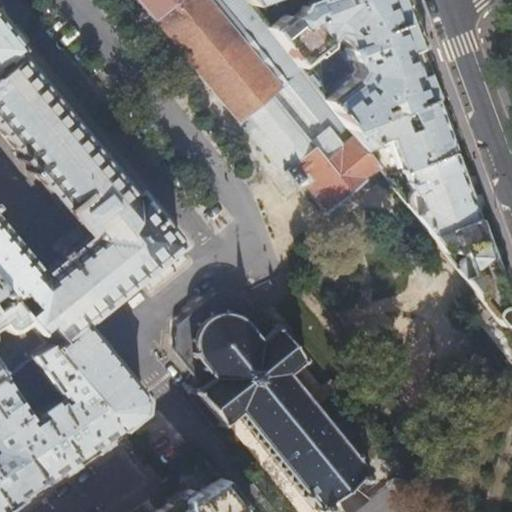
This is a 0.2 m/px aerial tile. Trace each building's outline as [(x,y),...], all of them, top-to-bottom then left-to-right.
[(134,0),(152,21),(153,20),(177,0),(134,0)] [(177,0),(153,20),(279,172),(282,170),(293,184),(296,182),(297,183),(301,184),(302,183),(325,210),(376,167),(362,148),(344,126),(321,97),(295,64),(245,1),(244,0),(177,0)] [(395,3),(393,0),(248,0),(245,1),(295,64),(320,46),(321,38),(327,33),(339,46),(337,48),(340,57),(343,59),(346,59),(349,68),(344,80),(321,97),(344,126),(429,95),(413,53),(395,3)] [(0,290),(6,297),(26,322),(44,344),(117,430),(139,412),(141,399),(80,323),(178,244),(135,191),(131,194),(15,52),(19,49),(0,25),(0,290)] [(440,125),(429,95),(344,126),(362,148),(373,145),(371,141),(387,136),(400,169),(450,151),(440,125)] [(462,184),(450,151),(400,169),(408,191),(404,194),(402,200),(429,233),(474,217),(462,184)] [(492,265),(474,217),(429,233),(441,249),(450,247),(451,251),(461,248),(464,256),(459,259),(457,262),(455,267),(474,291),(492,313),(498,322),(502,323),(506,321),(510,317),(510,313),(509,310),(507,308),(508,307),(505,299),(492,265)] [(492,313),(474,291),(462,301),(511,364),(511,339),(498,322),(492,313)] [(319,511),(326,511),(329,510),(329,505),(327,502),(356,478),(358,481),(364,482),(367,479),(368,474),(365,471),(369,468),(289,369),(299,361),(301,363),(304,361),(302,359),(304,357),(302,355),(300,356),(276,328),(279,326),(276,323),(274,325),(272,323),(270,325),(272,327),(268,330),(240,296),(213,292),(175,323),(172,351),(200,386),(196,389),(193,386),(192,388),(193,390),(191,392),(193,395),(195,393),(219,422),(217,424),(219,426),(221,424),(223,426),(225,425),(223,423),(234,414),(313,511),(314,511),(318,509),(319,511)] [(0,373),(1,373),(0,371),(0,329),(2,331),(7,332),(9,332),(13,331),(26,322),(6,297),(0,300),(0,373)] [(0,375),(0,424),(39,482),(72,460),(116,430),(117,430),(44,344),(27,355),(55,398),(44,406),(41,401),(34,405),(37,410),(27,417),(0,375)] [(5,370),(10,377),(25,367),(20,360),(5,370)] [(0,424),(0,508),(6,505),(39,482),(0,424)] [(243,511),(218,479),(192,496),(188,489),(153,511),(243,511)]
